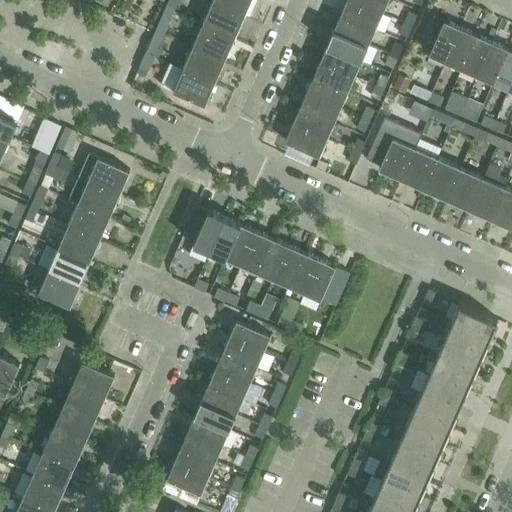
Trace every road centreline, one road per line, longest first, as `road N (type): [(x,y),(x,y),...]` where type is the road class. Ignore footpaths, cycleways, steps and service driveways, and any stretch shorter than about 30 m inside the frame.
road 1 (residential): [(511,282),(228,158)]
road 2 (residential): [(228,158),(0,59)]
road 3 (residential): [(102,511),(177,340)]
road 4 (residential): [(228,158),(297,0)]
